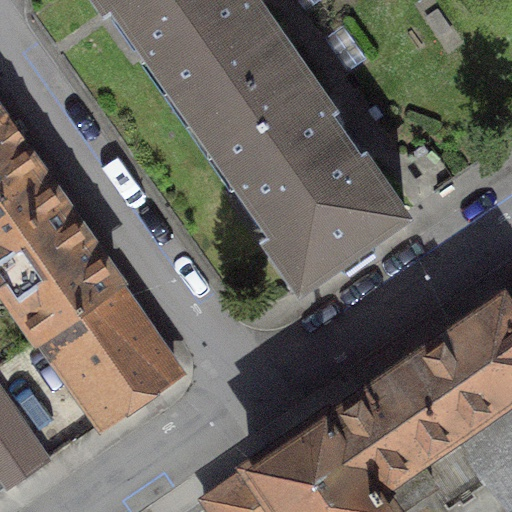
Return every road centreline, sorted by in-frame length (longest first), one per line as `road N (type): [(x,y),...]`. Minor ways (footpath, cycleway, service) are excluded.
road 1 (residential): [(0,33),(251,390)]
road 2 (residential): [(511,219),(251,390)]
road 3 (residential): [(251,390),(73,511)]
